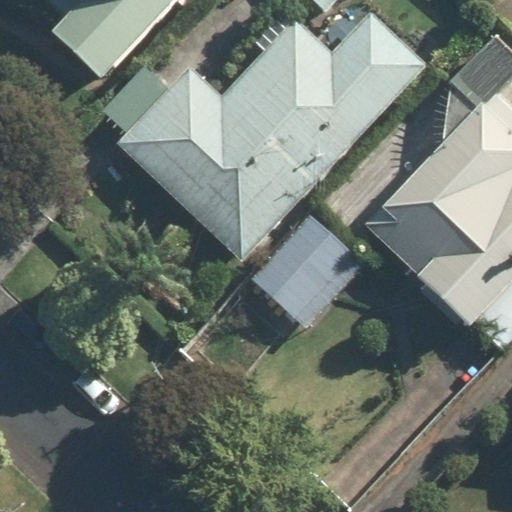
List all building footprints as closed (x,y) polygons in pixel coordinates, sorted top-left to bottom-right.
[(71,0),(85,12),(67,31),(120,81),(195,0),(71,0)] [(321,0),(339,18),(356,0),(321,0)] [(180,92),(157,70),(115,115),(138,137),(129,145),(253,263),(437,70),(383,19),(348,55),(309,17),(233,97),(203,68),(180,92)] [(511,44),(506,38),(469,76),(504,111),(384,230),(508,357),(511,352),(511,44)] [(376,268),(321,213),(256,278),(312,333),(376,268)]
